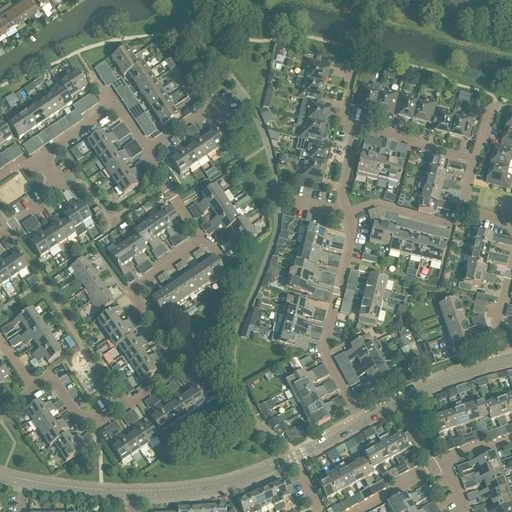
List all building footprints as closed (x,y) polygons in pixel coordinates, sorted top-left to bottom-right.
[(9,6),(3,9),(13,24),(16,29),(25,23),(22,18),(12,3),(10,0),(7,3),(9,6)] [(22,18),(31,12),(22,0),(16,0),(12,3),(22,18)] [(22,0),(31,12),(40,6),(38,2),(37,2),(35,0),(22,0)] [(450,2),(448,13),(489,24),(491,17),(498,18),(502,1),(502,0),(452,0),(452,3),(450,2)] [(13,24),(1,6),(0,6),(0,24),(4,30),(13,24)] [(494,23),(493,30),(501,32),(503,24),(494,23)] [(117,69),(133,58),(127,49),(111,59),(117,69)] [(133,71),(139,67),(133,58),(117,69),(124,78),(128,75),(134,71),(133,71)] [(297,76),(297,79),(324,85),(329,66),(319,63),(306,60),(303,73),(297,76)] [(133,83),(149,73),(143,64),(139,67),(133,71),(134,71),(128,75),(133,83)] [(67,79),(78,95),(87,89),(76,73),(67,79)] [(139,92),(155,82),(149,73),(133,83),(139,92)] [(69,101),(78,95),(67,79),(58,85),(61,89),(65,95),(69,101)] [(320,104),(324,85),(297,79),(295,86),(300,87),(297,99),(302,100),(307,102),(307,101),(320,104)] [(145,101),(161,91),(155,82),(139,92),(145,101)] [(58,85),(50,91),(52,95),(63,111),(72,105),(69,101),(65,95),(61,89),(58,85)] [(380,89),(372,87),(361,85),(355,107),(374,112),(378,94),(380,89)] [(151,110),(167,100),(161,91),(145,101),(151,110)] [(393,117),(399,94),(387,91),(385,96),(378,94),(374,112),(393,117)] [(412,122),(416,104),(409,102),(410,97),(399,94),(393,117),(412,122)] [(54,117),(63,111),(52,95),(43,101),(54,117)] [(157,119),(173,108),(167,100),(151,110),(157,119)] [(302,100),(297,119),(307,122),(325,126),(330,106),(320,104),(307,101),(307,102),(302,100)] [(45,123),(54,117),(43,101),(35,107),(45,123)] [(435,109),(436,109),(437,104),(425,101),(423,106),(416,104),(412,122),(431,126),(435,109)] [(36,129),(45,123),(35,107),(26,113),(36,129)] [(173,108),(157,119),(163,128),(179,118),(173,108)] [(263,121),(272,117),(268,109),(259,112),(263,121)] [(447,112),(436,109),(435,109),(431,126),(430,132),(449,136),(453,119),(446,117),(447,112)] [(27,135),(36,129),(26,113),(17,118),(27,135)] [(453,119),(449,136),(468,141),(473,118),(461,115),(460,121),(453,119)] [(18,141),(27,135),(17,118),(8,124),(18,141)] [(325,126),(307,122),(297,119),(296,126),(301,127),(298,140),(308,142),(321,145),(321,144),(325,126)] [(0,123),(0,141),(3,145),(12,139),(1,123),(0,123)] [(225,146),(210,125),(206,128),(211,135),(206,138),(215,152),(225,146)] [(194,126),(188,130),(193,137),(192,137),(207,158),(215,152),(206,138),(201,141),(196,135),(198,133),(194,126)] [(511,130),(507,129),(502,147),(502,148),(511,150),(511,130)] [(101,133),(87,143),(93,152),(114,137),(111,133),(105,138),(101,133)] [(93,152),(99,161),(113,151),(110,146),(117,141),(114,137),(93,152)] [(207,158),(192,137),(188,140),(193,146),(188,150),(198,164),(207,158)] [(363,145),(355,177),(366,179),(371,158),(366,157),(368,147),(370,138),(366,137),(364,146),(363,145)] [(170,142),(174,149),(189,170),(198,164),(188,150),(183,153),(174,139),(170,142)] [(298,140),(296,151),(300,152),(299,160),(308,162),(326,166),(331,147),(321,144),(321,145),(308,142),(298,140)] [(366,179),(376,182),(381,160),(384,151),(386,142),(382,141),(379,154),(377,156),(376,159),(371,158),(366,179)] [(511,150),(502,148),(502,147),(497,146),(492,166),(509,170),(511,163),(511,150)] [(189,170),(174,149),(171,151),(176,158),(170,161),(167,163),(170,168),(172,166),(179,177),(189,170)] [(126,155),(123,151),(117,156),(113,151),(99,161),(105,169),(126,155)] [(381,160),(376,182),(386,184),(387,182),(392,163),(386,162),(387,161),(387,159),(388,152),(384,151),(381,160)] [(126,155),(105,169),(111,178),(125,168),(122,163),(128,159),(126,155)] [(430,164),(428,170),(445,175),(447,168),(460,171),(461,167),(448,163),(431,159),(430,164)] [(321,185),(326,166),(308,162),(307,169),(302,168),(299,180),(321,185)] [(387,182),(399,184),(403,166),(392,163),(387,182)] [(511,178),(507,177),(509,170),(492,166),(487,184),(510,190),(511,180),(511,178)] [(129,173),(125,168),(111,178),(117,187),(138,173),(135,169),(129,173)] [(426,181),(456,188),(457,184),(443,181),(445,175),(428,170),(427,176),(426,181)] [(138,173),(117,187),(123,196),(129,192),(137,186),(134,181),(140,177),(138,173)] [(420,179),(418,189),(423,191),(440,195),(442,189),(455,192),(456,188),(426,181),(420,179)] [(104,180),(95,184),(97,190),(107,186),(104,180)] [(200,210),(221,196),(215,187),(201,196),(204,202),(198,206),(200,210)] [(437,205),(450,209),(451,204),(438,201),(440,195),(423,191),(422,197),(421,201),(437,205)] [(75,209),(71,202),(73,200),(68,192),(63,195),(68,204),(67,205),(82,226),(91,219),(81,205),(75,209)] [(213,214),(227,205),(221,196),(200,210),(203,214),(210,210),(213,214)] [(421,201),(418,212),(435,216),(436,209),(450,212),(450,209),(437,205),(421,201)] [(68,214),(62,217),(65,221),(69,227),(69,226),(75,235),(78,239),(86,233),(82,226),(67,205),(64,207),(68,214)] [(212,228),(233,214),(227,205),(213,214),(216,220),(210,224),(212,228)] [(96,216),(102,212),(99,207),(93,212),(96,216)] [(178,234),(173,227),(178,223),(169,209),(160,215),(174,237),(178,234)] [(373,225),(369,243),(379,246),(384,227),(378,226),(380,220),(383,221),(385,212),(377,210),(367,213),(371,225),(372,225),(373,225)] [(212,228),(207,231),(210,235),(215,232),(222,227),(225,232),(243,220),(239,222),(233,214),(212,228)] [(170,239),(174,237),(160,215),(151,221),(160,236),(165,232),(170,239)] [(69,227),(65,221),(61,224),(56,218),(52,220),(66,242),(75,235),(69,226),(69,227)] [(57,248),(66,242),(52,220),(48,223),(53,230),(48,233),(57,248)] [(228,243),(249,229),(243,220),(225,232),(230,230),(233,234),(226,239),(228,243)] [(151,221),(142,228),(156,248),(160,246),(155,239),(160,236),(151,221)] [(315,226),(301,222),(300,227),(305,228),(302,237),(343,247),(344,241),(330,237),(327,239),(324,238),(325,233),(314,230),(315,226)] [(394,234),(395,230),(384,227),(379,246),(390,248),(390,249),(394,234)] [(142,228),(132,234),(135,238),(139,243),(140,243),(143,248),(148,244),(152,251),(156,248),(142,228)] [(249,229),(228,243),(231,246),(238,242),(241,247),(255,238),(249,229)] [(57,248),(48,233),(43,236),(38,230),(34,232),(49,254),(57,248)] [(39,260),(49,254),(34,232),(31,235),(36,242),(30,246),(39,260)] [(474,237),(473,243),(490,247),(491,241),(498,243),(498,244),(511,247),(511,243),(511,241),(492,236),(492,237),(476,232),(474,237)] [(404,236),(394,234),(390,249),(390,248),(389,252),(399,255),(404,236)] [(410,257),(414,239),(404,236),(399,255),(410,257)] [(302,237),(300,246),(320,251),(321,246),(325,248),(342,253),(343,247),(333,245),(302,237)] [(135,238),(127,244),(141,265),(145,262),(140,255),(146,252),(143,248),(140,243),(139,243),(135,238)] [(420,260),(425,241),(414,239),(410,257),(420,260)] [(430,263),(435,244),(425,241),(420,260),(430,263)] [(487,257),(507,262),(508,259),(488,253),(490,247),(473,243),(471,249),(470,253),(487,257)] [(127,244),(118,250),(127,264),(133,261),(137,267),(141,265),(127,244)] [(441,265),(446,247),(435,244),(430,263),(441,265)] [(300,246),(298,255),(329,262),(339,265),(340,259),(329,256),(329,258),(319,255),(320,251),(300,246)] [(9,261),(19,275),(28,269),(14,248),(9,251),(14,258),(9,261)] [(123,267),(127,264),(118,250),(109,256),(123,277),(127,274),(123,267)] [(196,261),(205,255),(202,250),(193,256),(196,261)] [(469,257),(468,264),(485,268),(486,261),(506,266),(507,262),(487,257),(470,253),(469,257)] [(312,267),(312,268),(316,269),(317,264),(328,267),(329,262),(298,255),(296,263),(312,267)] [(19,275),(9,261),(4,265),(0,258),(0,266),(10,281),(19,275)] [(160,295),(151,300),(161,316),(166,313),(172,310),(176,306),(184,301),(194,295),(202,289),(212,283),(219,278),(224,274),(217,264),(214,258),(160,295)] [(75,280),(92,269),(89,264),(88,265),(84,259),(70,268),(74,274),(72,275),(75,280)] [(178,273),(187,267),(184,262),(175,268),(178,273)] [(296,263),(292,262),(289,271),(335,283),(336,277),(321,273),(321,275),(311,272),(312,268),(312,267),(296,263)] [(482,278),(495,282),(496,277),(483,274),(485,268),(468,264),(466,269),(465,274),(482,278)] [(0,285),(1,287),(10,281),(0,266),(0,285)] [(85,290),(99,281),(94,275),(96,274),(92,269),(75,280),(79,285),(81,284),(85,290)] [(333,288),(335,283),(289,271),(287,280),(308,285),(309,281),(319,283),(318,285),(333,288)] [(351,271),(348,282),(357,284),(358,280),(358,279),(365,280),(368,281),(366,287),(385,291),(387,280),(388,281),(389,276),(380,274),(372,272),(371,276),(351,271)] [(161,284),(170,279),(166,274),(157,279),(161,284)] [(494,285),(495,282),(482,278),(465,274),(462,284),(460,284),(459,290),(470,293),(472,287),(479,289),(481,282),(494,285)] [(307,290),(308,285),(287,280),(285,289),(307,295),(306,298),(327,303),(329,295),(316,291),(316,292),(307,290)] [(90,302),(107,291),(104,286),(103,287),(99,281),(85,290),(89,296),(87,297),(90,302)] [(107,288),(117,302),(125,296),(115,282),(107,288)] [(366,287),(364,297),(382,301),(385,291),(366,287)] [(107,291),(90,302),(93,307),(95,306),(100,312),(113,303),(109,297),(110,296),(107,291)] [(487,305),(489,297),(477,294),(475,302),(487,305)] [(379,312),(382,301),(364,297),(361,307),(379,312)] [(310,310),(306,309),(307,304),(287,299),(285,309),(325,318),(326,312),(310,308),(310,310)] [(442,316),(460,310),(456,300),(439,306),(442,316)] [(484,317),(486,309),(474,306),(472,314),(484,317)] [(103,331),(117,321),(114,316),(121,312),(118,307),(97,321),(103,331)] [(377,323),(379,312),(361,307),(358,318),(377,323)] [(323,324),(325,318),(285,309),(283,317),(303,322),(304,318),(308,319),(308,320),(323,324)] [(24,329),(38,319),(32,310),(11,324),(14,329),(20,324),(24,329)] [(446,327),(464,321),(460,310),(442,316),(446,327)] [(275,315),(273,324),(274,324),(280,326),(311,333),(320,335),(321,331),(302,326),(303,322),(283,317),(275,315)] [(485,324),(484,319),(477,317),(471,320),(474,328),(477,327),(485,324)] [(23,342),(44,328),(38,319),(24,329),(27,334),(20,338),(23,342)] [(109,339),(130,325),(128,322),(121,326),(117,321),(103,331),(109,339)] [(449,337),(467,330),(464,321),(446,327),(449,337)] [(272,333),(273,333),(299,340),(300,335),(310,338),(311,333),(280,326),(274,324),(272,333)] [(480,337),(489,334),(485,324),(477,327),(480,337)] [(129,339),(126,334),(133,330),(130,325),(109,339),(115,349),(118,347),(117,347),(129,339)] [(254,329),(244,326),(242,333),(252,335),(254,329)] [(36,346),(50,337),(44,328),(23,342),(26,346),(33,342),(36,346)] [(401,335),(398,334),(401,340),(403,339),(410,335),(413,333),(411,328),(402,331),(401,335)] [(470,340),(467,330),(467,331),(449,337),(453,347),(470,340)] [(298,344),(299,340),(273,333),(271,343),(307,352),(308,347),(298,344)] [(414,343),(410,335),(403,339),(401,340),(406,348),(408,346),(414,343)] [(123,356),(152,337),(152,336),(145,341),(142,338),(136,342),(132,337),(129,339),(117,347),(118,347),(123,356)] [(349,352),(334,359),(337,365),(345,360),(373,345),(368,336),(350,346),(352,351),(349,353),(349,352)] [(35,360),(56,346),(50,337),(36,346),(39,352),(32,356),(35,360)] [(129,365),(144,355),(140,350),(148,345),(155,341),(152,337),(123,356),(129,365)] [(453,347),(445,349),(449,360),(455,358),(456,357),(474,351),(470,340),(453,347)] [(345,360),(347,364),(357,359),(359,363),(377,353),(382,350),(377,343),(373,345),(345,360)] [(406,348),(402,349),(407,357),(410,356),(413,354),(417,352),(414,343),(408,346),(406,348)] [(56,346),(35,360),(38,364),(45,359),(48,364),(62,355),(56,346)] [(420,360),(417,352),(413,354),(410,356),(414,364),(420,360)] [(353,376),(382,361),(377,353),(359,363),(361,367),(351,372),(353,376)] [(144,355),(129,365),(135,374),(157,359),(154,355),(147,360),(144,355)] [(431,366),(428,356),(427,356),(422,358),(425,368),(431,366)] [(157,359),(135,374),(141,383),(156,373),(152,367),(159,363),(157,359)] [(367,379),(386,369),(382,361),(353,376),(356,380),(365,375),(367,379)] [(0,384),(4,382),(3,380),(9,376),(0,362),(0,384)] [(290,390),(326,371),(323,366),(309,373),(309,374),(306,376),(303,372),(285,382),(290,390)] [(354,396),(390,376),(386,369),(367,379),(370,382),(368,383),(367,382),(352,391),(354,396)] [(315,384),(328,376),(326,371),(290,390),(294,398),(312,388),(310,384),(314,382),(315,384)] [(189,375),(185,378),(189,384),(190,383),(204,404),(213,398),(204,384),(198,388),(193,381),(189,375)] [(390,376),(354,396),(357,401),(375,392),(376,395),(395,384),(390,376)] [(123,377),(118,380),(126,392),(131,390),(123,377)] [(190,392),(185,396),(195,410),(204,404),(190,383),(189,384),(186,386),(190,392)] [(298,406),(327,391),(324,387),(315,392),(312,388),(294,398),(298,406)] [(303,414),(321,404),(319,400),(329,395),(327,391),(298,406),(303,414)] [(195,410),(185,396),(181,399),(176,392),(172,395),(187,416),(195,410)] [(178,422),(187,416),(172,395),(169,398),(173,404),(168,408),(178,422)] [(504,398),(494,402),(506,436),(510,435),(507,426),(508,426),(506,421),(504,417),(510,415),(504,398)] [(483,401),(472,405),(480,426),(482,431),(485,439),(489,438),(486,429),(484,424),(490,422),(484,406),(484,405),(483,401)] [(32,421),(53,407),(50,403),(43,408),(40,402),(26,412),(32,421)] [(307,422),(335,406),(333,402),(323,408),(321,404),(303,414),(307,422)] [(494,402),(484,405),(484,406),(490,422),(496,420),(498,424),(500,429),(503,438),(506,436),(494,402)] [(178,422),(168,408),(163,411),(159,404),(155,407),(169,428),(178,422)] [(260,407),(264,414),(269,412),(265,404),(260,407)] [(472,405),(462,408),(468,425),(475,423),(476,427),(480,426),(472,405)] [(335,406),(307,422),(311,430),(330,420),(328,416),(337,411),(335,406)] [(38,430),(52,420),(49,416),(56,411),(53,407),(32,421),(38,430)] [(155,417),(150,420),(152,422),(160,434),(169,428),(155,407),(151,410),(155,417)] [(457,410),(452,412),(458,429),(460,433),(464,431),(462,427),(468,425),(462,408),(457,410)] [(64,423),(71,418),(66,410),(59,416),(64,423)] [(268,423),(273,420),(268,412),(264,415),(268,423)] [(449,413),(443,415),(449,432),(455,430),(458,429),(452,412),(449,413)] [(443,434),(449,432),(443,415),(432,419),(438,436),(439,440),(444,438),(443,434)] [(275,419),(267,423),(269,426),(274,430),(279,427),(275,419)] [(44,439),(65,425),(62,421),(56,425),(52,420),(38,430),(44,439)] [(59,441),(64,438),(61,433),(75,424),(73,420),(65,426),(65,425),(44,439),(50,448),(54,446),(59,442),(59,441)] [(134,424),(148,446),(157,440),(147,425),(142,428),(137,422),(134,424)] [(139,452),(148,446),(134,424),(130,427),(134,434),(129,437),(139,452)] [(455,430),(461,447),(465,446),(462,438),(460,433),(458,429),(455,430)] [(139,452),(129,437),(125,440),(120,434),(116,436),(130,458),(139,452)] [(395,438),(391,441),(408,472),(412,470),(403,454),(408,450),(406,446),(411,443),(407,434),(401,437),(400,435),(395,438)] [(59,454),(81,440),(78,436),(71,440),(68,435),(64,438),(59,441),(59,442),(54,446),(59,454)] [(121,464),(130,458),(116,436),(112,439),(117,446),(112,449),(121,464)] [(81,440),(59,454),(65,463),(80,454),(77,448),(83,444),(81,440)] [(387,443),(381,446),(389,461),(395,458),(405,474),(408,472),(391,441),(387,443)] [(438,446),(441,454),(449,452),(446,443),(438,446)] [(373,444),(369,446),(382,470),(386,468),(384,464),(389,461),(381,446),(376,449),(373,444)] [(362,456),(365,460),(371,471),(377,468),(386,484),(389,483),(382,470),(369,446),(360,451),(362,456)] [(54,454),(46,459),(50,466),(58,461),(54,454)] [(457,468),(459,475),(473,469),(472,468),(478,465),(480,470),(481,469),(499,463),(496,454),(457,467),(457,468)] [(360,463),(355,465),(373,497),(376,495),(367,478),(373,475),(371,471),(365,460),(360,463)] [(475,474),(460,479),(463,485),(472,482),(502,471),(499,463),(481,469),(480,470),(481,474),(475,476),(475,474)] [(333,470),(334,471),(336,475),(350,499),(354,507),(358,505),(349,488),(354,485),(346,470),(343,464),(333,470)] [(353,467),(346,470),(354,485),(360,481),(369,499),(373,497),(355,465),(353,467)] [(325,476),(327,481),(335,495),(342,492),(350,509),(354,507),(350,499),(336,475),(334,471),(325,476)] [(472,482),(463,485),(465,492),(479,487),(478,485),(484,483),(486,487),(505,480),(502,471),(472,482)] [(477,493),(467,496),(469,502),(478,499),(508,488),(505,480),(486,487),(487,491),(477,494),(477,493)] [(330,498),(335,495),(327,481),(318,485),(328,505),(332,502),(330,498)] [(281,483),(270,488),(281,511),(284,510),(285,508),(282,500),(288,498),(288,497),(294,494),(288,482),(282,484),(281,483)] [(390,511),(391,511),(428,492),(425,487),(416,492),(416,493),(407,498),(405,494),(387,504),(390,511)] [(270,488),(259,492),(266,508),(272,505),(276,511),(275,511),(279,511),(281,511),(270,488)] [(492,503),(511,497),(508,488),(478,499),(480,503),(490,499),(492,503)] [(260,511),(260,510),(266,508),(259,492),(248,497),(254,511),(260,511)] [(421,503),(431,498),(428,492),(391,511),(409,511),(414,510),(411,506),(420,501),(421,503)] [(254,511),(248,497),(237,502),(241,511),(254,511)] [(494,511),(511,506),(511,498),(511,497),(492,503),(493,507),(489,509),(488,507),(474,511),(494,511)] [(428,511),(437,508),(434,503),(421,510),(422,511),(419,511),(414,511),(414,510),(409,511),(428,511)]
